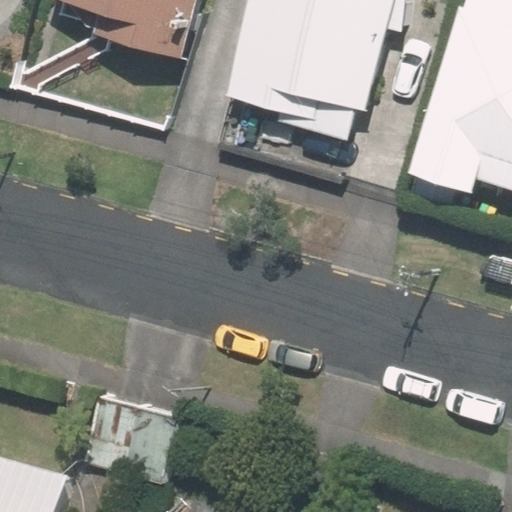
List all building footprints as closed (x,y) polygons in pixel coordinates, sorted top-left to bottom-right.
[(84,0),(111,7),(103,32),(191,57),(207,0),(84,0)] [(266,0),(240,94),(293,108),(291,118),(355,136),(364,104),(374,107),(403,0),(266,0)] [(511,0),(496,0),(493,13),(485,11),(434,171),(495,190),(499,178),(511,182),(511,0)] [(131,477),(150,409),(111,398),(92,466),(131,477)] [(150,409),(131,477),(169,488),(188,418),(150,409)] [(0,511),(66,511),(76,476),(0,454),(0,511)]
